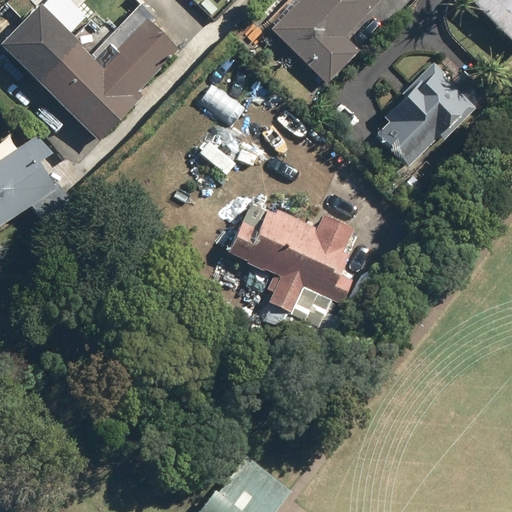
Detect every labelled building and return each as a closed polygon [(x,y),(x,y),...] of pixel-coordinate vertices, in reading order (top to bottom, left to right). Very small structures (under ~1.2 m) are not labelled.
[(326,87),(359,52),(345,39),(382,0),(300,0),(269,33),(326,87)] [(511,0),(469,0),(511,41),(511,0)] [(102,67),(40,4),(0,43),(0,46),(97,145),(145,97),(138,89),(182,46),(153,17),(102,67)] [(376,136),(408,169),(440,138),(445,143),(478,110),(431,62),(398,95),(408,105),(376,136)] [(0,159),(0,227),(32,208),(43,225),(75,205),(47,160),(54,155),(40,134),(16,149),(0,159)] [(316,226),(269,207),(261,227),(240,219),(226,255),(274,273),(267,292),(275,294),(271,304),(321,324),(332,296),(344,301),(355,276),(341,270),(359,225),(322,211),(316,226)] [(277,511),(295,490),(247,457),(203,511),(277,511)]
